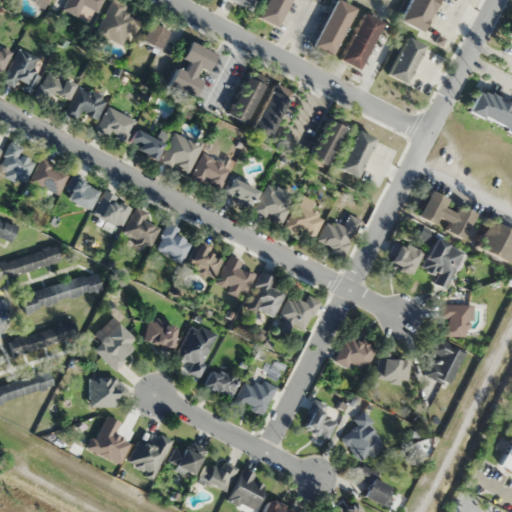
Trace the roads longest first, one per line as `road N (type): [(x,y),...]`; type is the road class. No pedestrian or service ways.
road 1 (residential): [(0,104),(399,315)]
road 2 (residential): [(425,138),(262,451)]
road 3 (residential): [(425,138),(160,0)]
road 4 (residential): [(315,478),(155,396)]
road 5 (residential): [(496,0),(425,138)]
